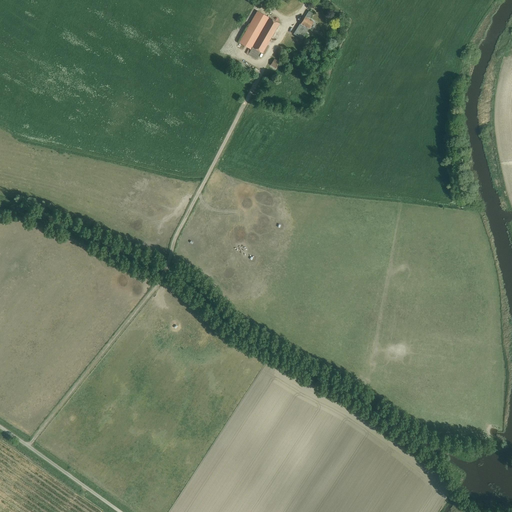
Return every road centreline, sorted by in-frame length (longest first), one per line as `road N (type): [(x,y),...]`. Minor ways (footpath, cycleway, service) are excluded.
road 1 (track): [(306,0),(278,39),(152,289),(27,445)]
road 2 (unclassified): [(119,511),(0,427)]
